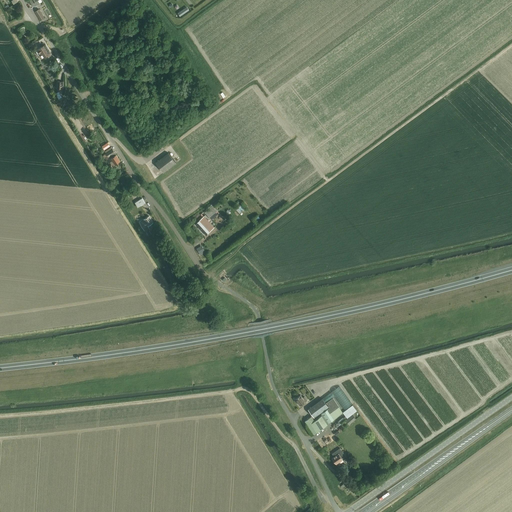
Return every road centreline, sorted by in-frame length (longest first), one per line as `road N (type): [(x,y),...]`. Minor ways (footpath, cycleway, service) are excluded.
road 1 (trunk): [(511,270),(294,323),(0,367)]
road 2 (track): [(0,415),(247,388),(295,446)]
road 3 (unclassified): [(142,190),(23,0)]
road 4 (unclassified): [(511,397),(347,511)]
road 5 (secondary): [(365,511),(511,409)]
road 6 (unclassified): [(236,295),(197,264),(142,190)]
road 7 (unclassified): [(331,500),(270,382)]
